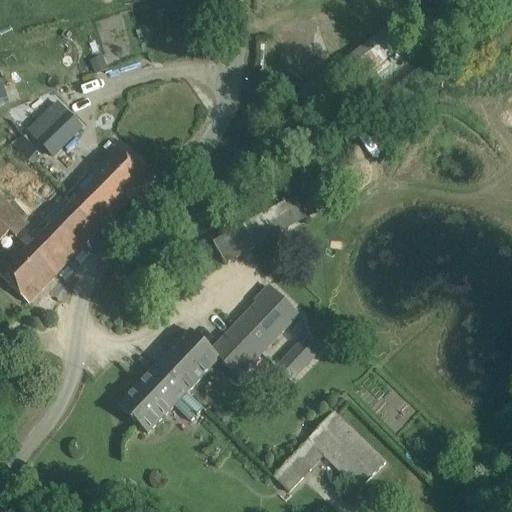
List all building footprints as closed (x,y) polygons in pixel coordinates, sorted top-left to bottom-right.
[(29,132),(53,158),(81,130),(57,105),(29,132)] [(65,198),(98,233),(151,179),(116,145),(65,198)] [(98,233),(65,198),(33,230),(0,198),(0,242),(9,233),(20,243),(0,264),(0,278),(28,305),(98,233)] [(227,262),(267,239),(259,226),(219,249),(227,262)] [(191,333),(158,367),(187,394),(219,361),(239,380),(299,317),(271,290),(212,352),(191,333)] [(278,369),(291,382),(305,367),(306,367),(309,364),(309,363),(312,360),(306,355),(307,354),(305,353),(304,353),(299,348),(296,350),(295,350),(285,361),(286,361),(278,369)] [(186,396),(187,394),(158,367),(119,408),(148,436),(175,408),(191,423),(202,411),(186,396)] [(334,415),(308,442),(273,478),(290,494),(325,458),(360,491),(385,464),(334,415)]
